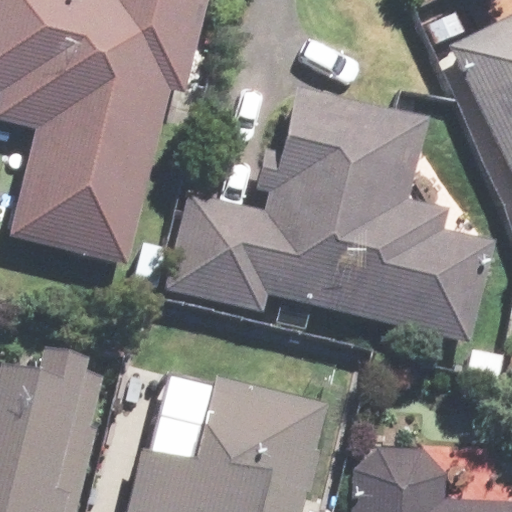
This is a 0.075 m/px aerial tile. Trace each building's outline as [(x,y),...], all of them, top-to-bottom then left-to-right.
[(0,0),(0,169),(13,173),(0,225),(0,244),(114,272),(157,97),(171,100),(196,3),(182,0),(0,0)] [(430,49),(458,36),(447,14),(419,27),(430,49)] [(511,15),(436,54),(511,207),(511,15)] [(301,314),(454,353),(480,251),(428,238),(434,218),(394,208),(414,129),(282,95),(266,156),(253,153),(242,195),(255,198),(250,218),(177,199),(152,295),(248,319),(252,302),(272,306),(266,327),(296,335),(301,314)] [(76,434),(87,386),(60,380),(61,374),(17,365),(11,392),(0,389),(0,511),(65,511),(83,435),(76,434)] [(289,511),(316,412),(201,383),(178,473),(129,460),(115,511),(289,511)] [(511,511),(511,510),(431,507),(432,481),(410,457),(366,455),(341,479),(339,511),(511,511)]
